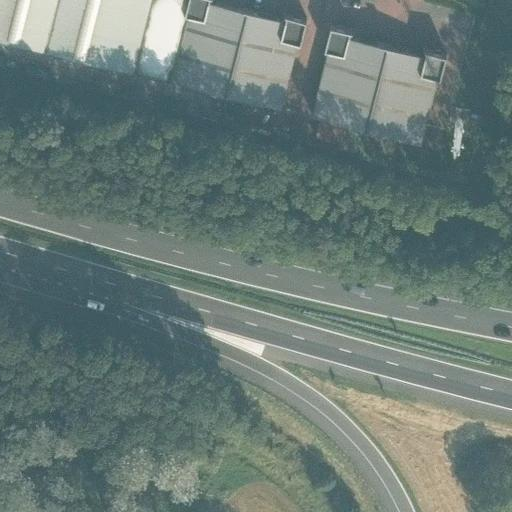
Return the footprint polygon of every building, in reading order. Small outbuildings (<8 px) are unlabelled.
[(0,0),(0,36),(134,70),(172,80),(189,13),(185,12),(188,0),(0,0)] [(172,80),(227,94),(248,10),(210,1),(210,0),(188,0),(185,12),(189,13),(172,80)] [(248,10),(227,94),(282,108),(298,42),(301,43),(307,19),(287,14),(286,20),(248,10)] [(366,130),(387,46),(349,36),(351,30),(331,25),(325,49),(328,50),(311,116),(366,130)] [(425,55),(387,46),(366,130),(421,143),(438,77),(441,78),(447,55),(427,49),(425,55)]
